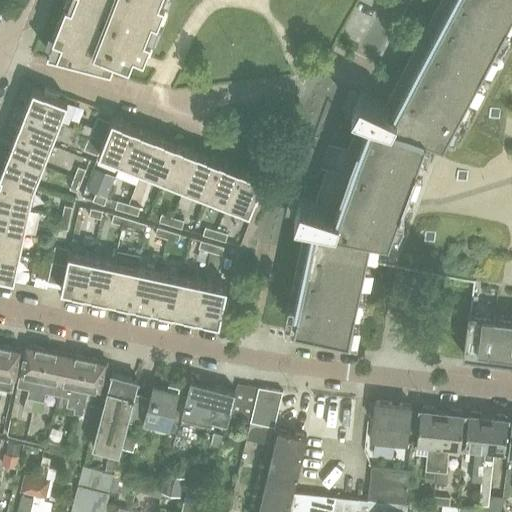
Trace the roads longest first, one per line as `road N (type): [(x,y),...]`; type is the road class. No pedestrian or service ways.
road 1 (residential): [(243,358),(267,237),(370,51)]
road 2 (residential): [(511,391),(243,358)]
road 3 (residential): [(243,358),(0,305)]
